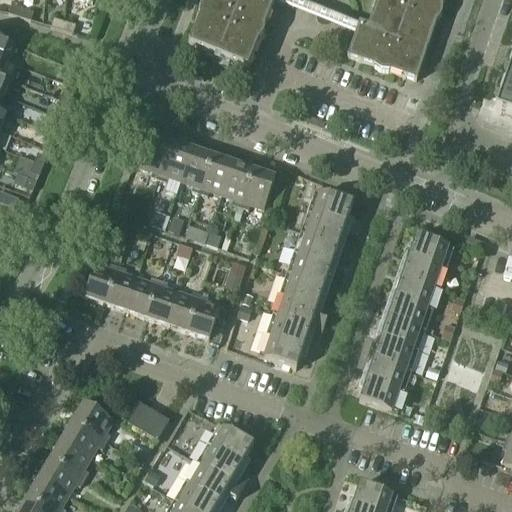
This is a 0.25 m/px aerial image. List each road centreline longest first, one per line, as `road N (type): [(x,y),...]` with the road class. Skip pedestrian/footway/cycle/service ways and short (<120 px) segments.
road 1 (residential): [(511,506),(468,492),(430,465),(74,342),(0,471)]
road 2 (unclassified): [(439,199),(125,77)]
road 3 (unclassified): [(0,330),(62,221),(125,77)]
road 4 (residential): [(439,199),(463,132),(466,86),(499,0)]
